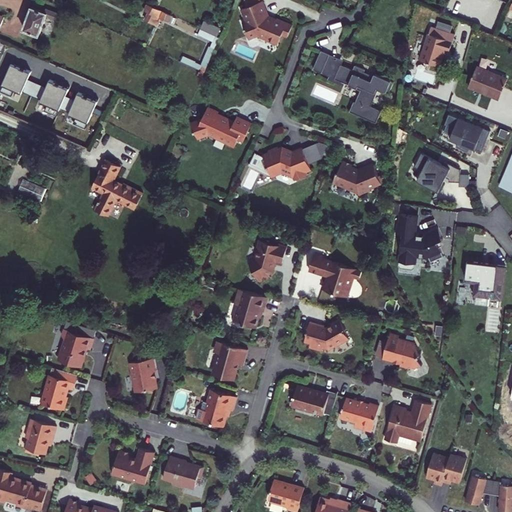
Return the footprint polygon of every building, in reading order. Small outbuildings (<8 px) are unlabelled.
[(265,15),(259,0),(254,0),(238,6),(244,20),(240,21),(245,35),(254,32),(264,36),(263,37),(273,41),(273,40),(275,41),(279,32),(284,34),(289,23),(274,16),(273,18),(265,15)] [(157,6),(147,1),(145,8),(149,10),(145,17),(151,20),(153,16),(157,6)] [(29,3),(21,25),(37,31),(44,13),(51,16),(53,11),(29,3)] [(205,19),(199,34),(216,40),(222,25),(205,19)] [(454,34),(430,26),(419,59),(438,65),(444,49),(448,51),(454,34)] [(389,91),(394,80),(375,72),(373,77),(363,73),(365,68),(354,64),(353,68),(341,63),(343,59),(321,50),(313,68),(362,89),(357,101),(354,100),(350,110),(377,121),(382,109),(370,104),(378,86),(389,91)] [(12,60),(1,88),(14,94),(16,87),(42,98),(41,99),(61,107),(70,87),(49,78),(47,85),(30,78),(34,69),(12,60)] [(467,84),(497,97),(506,78),(475,65),(467,84)] [(78,115),(77,120),(89,124),(99,99),(78,91),(70,112),(78,115)] [(67,95),(63,107),(70,109),(74,98),(67,95)] [(238,136),(243,138),(251,120),(237,114),(234,119),(217,111),(218,110),(207,105),(203,114),(204,116),(191,121),(194,129),(195,129),(197,134),(208,131),(226,139),(225,140),(234,144),(238,136)] [(471,145),(481,150),(490,129),(451,113),(444,128),(453,133),(452,137),(461,141),(459,145),(469,150),(471,145)] [(441,136),(450,140),(452,137),(453,133),(444,128),(441,136)] [(318,141),(302,148),(308,163),(320,158),(325,144),(318,141)] [(303,170),(309,168),(308,163),(302,148),(292,152),(281,147),(278,149),(277,146),(267,150),(268,153),(262,155),(269,172),(273,174),(281,170),(291,175),(292,175),(294,179),(305,175),(303,170)] [(459,172),(459,167),(443,159),(442,162),(420,151),(413,164),(421,168),(415,178),(435,189),(443,174),(448,177),(448,179),(457,180),(459,180),(459,172)] [(511,156),(499,186),(511,191),(511,156)] [(379,173),(374,161),(358,168),(351,165),(352,162),(343,158),(338,169),(337,169),(333,180),(354,188),(357,187),(359,192),(371,187),(370,185),(382,180),(379,173)] [(114,182),(121,165),(107,159),(94,188),(105,193),(98,209),(111,215),(118,198),(134,206),(142,189),(122,180),(120,184),(114,182)] [(459,180),(457,180),(457,185),(468,185),(468,173),(459,172),(459,180)] [(22,180),(17,193),(39,203),(44,191),(22,180)] [(418,217),(401,214),(398,235),(402,236),(400,260),(416,262),(429,259),(430,262),(443,257),(438,242),(444,240),(439,228),(427,233),(427,234),(425,235),(415,234),(418,217)] [(285,247),(257,239),(255,247),(256,248),(254,257),(247,262),(258,281),(269,276),(267,272),(270,271),(274,260),(281,262),(285,247)] [(360,268),(312,254),(307,270),(321,274),(322,271),(325,272),(329,277),(326,279),(326,281),(323,280),(321,287),(343,293),(346,283),(349,283),(351,275),(357,276),(360,268)] [(467,259),(465,280),(473,281),(472,293),(500,297),(504,264),(467,259)] [(416,267),(416,262),(400,260),(400,265),(402,268),(413,270),(416,267)] [(267,294),(240,286),(236,301),(239,302),(235,317),(256,324),(261,307),(263,308),(267,294)] [(59,325),(88,334),(91,326),(62,317),(59,326),(59,325)] [(343,325),(338,317),(329,322),(330,324),(326,327),(322,326),(322,323),(308,319),(305,331),(306,331),(303,340),(308,341),(307,346),(319,349),(320,345),(327,347),(333,344),(334,344),(347,337),(341,326),(343,325)] [(79,349),(82,345),(85,346),(88,334),(59,325),(59,326),(56,334),(59,337),(56,347),(59,347),(56,357),(77,363),(80,352),(79,349)] [(397,334),(388,332),(381,357),(392,360),(392,359),(398,360),(397,364),(405,367),(406,364),(414,366),(420,363),(415,356),(417,355),(416,354),(418,353),(412,342),(396,337),(397,334)] [(251,349),(225,341),(221,343),(219,349),(222,352),(218,369),(220,374),(238,379),(243,363),(247,364),(251,349)] [(155,385),(154,376),(153,374),(152,369),(155,368),(153,355),(130,359),(134,388),(155,385)] [(70,387),(73,379),(61,375),(63,367),(50,363),(45,379),(44,378),(41,389),(41,393),(40,397),(42,400),(44,400),(44,401),(61,406),(65,393),(63,392),(65,385),(70,387)] [(75,371),(63,367),(61,375),(73,379),(75,371)] [(322,411),(330,413),(336,391),(325,388),(324,392),(314,389),(313,390),(307,388),(307,387),(296,384),(291,401),(308,406),(307,409),(321,413),(322,411)] [(203,407),(201,406),(198,416),(225,424),(228,413),(230,407),(233,407),(235,408),(239,395),(213,387),(209,400),(206,399),(203,407)] [(370,428),(377,403),(368,401),(368,403),(364,402),(362,398),(359,397),(355,399),(345,396),(343,403),(341,402),(340,406),(342,407),(340,414),(354,419),(355,421),(356,422),(357,424),(358,424),(363,424),(363,426),(370,428)] [(393,431),(417,438),(428,401),(412,396),(408,410),(402,408),(403,405),(391,402),(381,436),(391,439),(393,431)] [(44,449),(49,435),(52,435),(55,422),(30,414),(25,433),(28,434),(25,444),(44,449)] [(130,449),(117,445),(110,469),(144,479),(153,447),(138,443),(135,455),(129,453),(130,449)] [(432,450),(426,471),(434,474),(433,478),(432,481),(440,484),(441,479),(448,482),(449,479),(450,475),(459,477),(466,457),(449,451),(448,455),(432,450)] [(172,480),(182,483),(183,481),(192,483),(195,472),(198,474),(202,463),(190,459),(190,461),(184,459),(185,456),(168,451),(161,474),(169,476),(172,480)] [(10,470),(0,466),(0,499),(2,500),(4,496),(15,499),(13,503),(29,507),(30,504),(39,506),(44,487),(29,482),(30,480),(8,474),(10,470)] [(511,493),(511,484),(499,484),(499,480),(471,474),(463,498),(478,502),(481,491),(497,494),(496,509),(511,510),(511,493)] [(296,508),(303,484),(291,481),(290,482),(284,481),(285,479),(274,476),(268,495),(271,499),(284,502),(286,506),(296,508)] [(347,511),(350,502),(335,498),(334,502),(329,500),(329,499),(318,495),(313,511),(347,511)] [(369,495),(366,505),(374,508),(378,499),(369,495)] [(77,499),(66,496),(61,511),(114,511),(115,510),(99,506),(99,504),(91,501),(91,504),(90,505),(83,503),(80,505),(76,503),(77,500),(77,499)]
